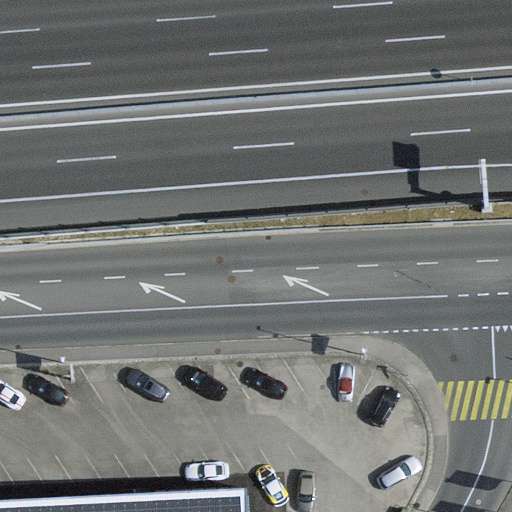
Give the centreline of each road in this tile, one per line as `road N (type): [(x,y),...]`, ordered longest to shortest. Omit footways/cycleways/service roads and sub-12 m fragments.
road 1 (motorway): [(511,31),(0,70)]
road 2 (motorway): [(0,166),(511,127)]
road 3 (primary): [(0,301),(488,275)]
road 4 (tertiary): [(460,511),(486,459),(488,275)]
